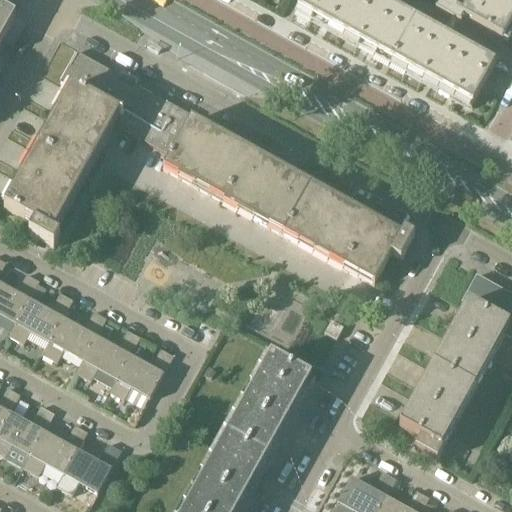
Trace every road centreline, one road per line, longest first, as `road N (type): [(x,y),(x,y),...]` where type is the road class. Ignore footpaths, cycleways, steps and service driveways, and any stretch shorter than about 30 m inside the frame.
road 1 (residential): [(0,246),(195,355),(146,445),(0,366)]
road 2 (tertiary): [(104,0),(511,225)]
road 3 (residential): [(446,229),(55,12)]
road 4 (tertiary): [(511,197),(158,0)]
road 5 (residential): [(489,161),(196,0)]
road 6 (residential): [(335,432),(446,229)]
road 7 (residential): [(335,432),(482,511)]
